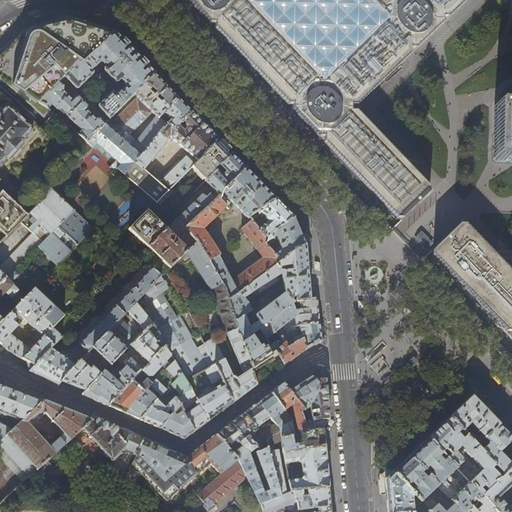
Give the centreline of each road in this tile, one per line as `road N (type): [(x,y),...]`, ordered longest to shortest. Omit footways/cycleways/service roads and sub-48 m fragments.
road 1 (tertiary): [(354,471),(326,213),(141,14)]
road 2 (residential): [(511,406),(479,369),(467,369),(354,471)]
